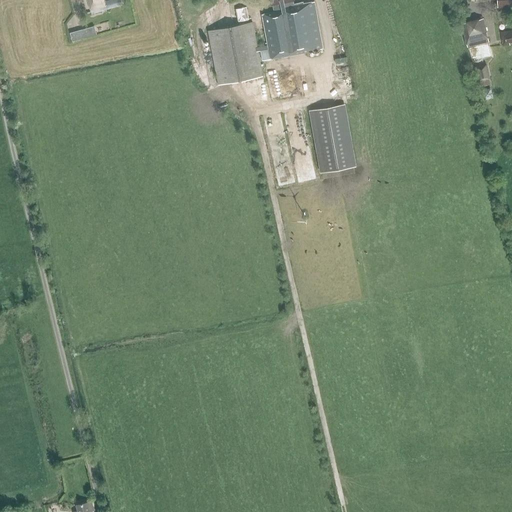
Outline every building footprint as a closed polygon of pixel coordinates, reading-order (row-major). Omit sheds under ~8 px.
[(87,0),(91,14),(109,9),(108,9),(122,6),(121,3),(122,3),(121,0),(87,0)] [(260,51),(262,60),(323,49),(314,1),(303,3),(303,2),(293,3),(293,1),(292,0),(269,0),(271,5),(273,5),(274,12),(262,14),(267,45),(259,47),(260,51)] [(249,19),(247,6),(237,7),(238,20),(249,19)] [(488,42),(483,18),(462,23),(467,47),(488,42)] [(258,52),(260,51),(259,47),(257,47),(252,22),(208,30),(218,85),(262,76),(258,52)] [(94,24),(69,31),(71,41),(96,34),(94,24)] [(511,31),(502,33),(503,41),(504,41),(504,44),(509,43),(510,44),(511,43),(511,31)] [(490,79),(486,63),(474,66),(478,88),(490,85),(489,79),(490,79)] [(334,79),(336,90),(352,87),(350,76),(334,79)] [(356,167),(345,104),(309,110),(320,173),(356,167)] [(91,511),(92,510),(94,510),(92,501),(76,504),(77,511),(73,511),(91,511)]
